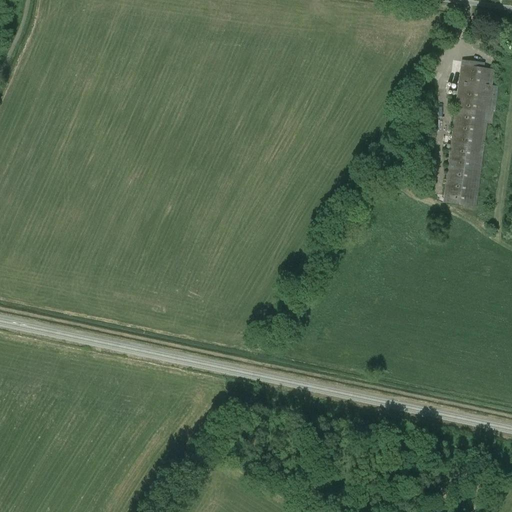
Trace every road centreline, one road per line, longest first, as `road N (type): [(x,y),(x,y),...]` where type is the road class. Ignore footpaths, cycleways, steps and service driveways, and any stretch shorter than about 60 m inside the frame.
road 1 (track): [(266,349),(470,0)]
road 2 (track): [(165,511),(245,384)]
